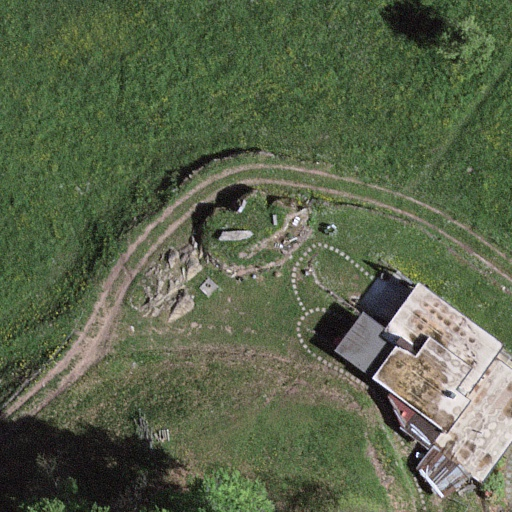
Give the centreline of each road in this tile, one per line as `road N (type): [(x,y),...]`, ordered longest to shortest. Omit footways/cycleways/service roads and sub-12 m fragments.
road 1 (track): [(511,268),(447,222),(389,196),(261,173),(227,179),(162,224),(74,371)]
road 2 (track): [(0,396),(190,332),(289,339),(362,388),(407,456),(414,511)]
